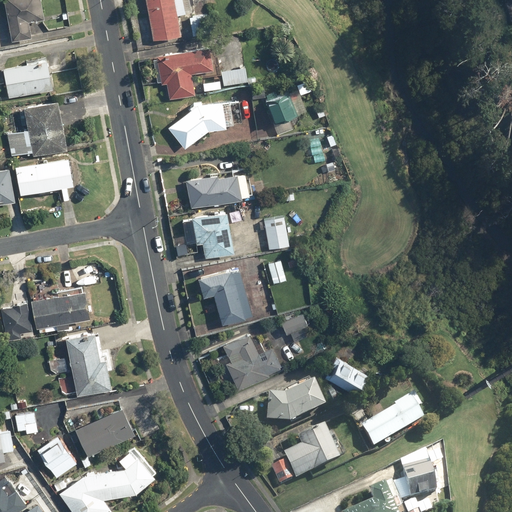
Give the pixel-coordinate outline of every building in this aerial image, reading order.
[(41,0),(3,0),(10,38),(29,35),(27,22),(44,19),(41,0)] [(189,0),(145,0),(152,38),(181,33),(177,13),(191,10),(189,0)] [(208,12),(189,15),(194,40),(213,36),(208,12)] [(208,44),(156,54),(161,83),(166,82),(169,97),(195,92),(190,71),(213,67),(208,44)] [(52,86),(46,56),(2,67),(8,96),(52,86)] [(219,77),(201,80),(203,89),(221,86),(219,77)] [(306,109),(300,93),(311,89),(307,78),(295,82),(297,87),(277,95),(275,90),(266,94),(268,99),(264,100),(277,133),(293,127),(289,116),(306,109)] [(26,123),(27,126),(6,130),(10,154),(31,150),(32,154),(66,148),(58,98),(23,104),(24,107),(19,107),(22,124),(26,123)] [(195,102),(168,126),(185,146),(207,128),(225,125),(225,122),(242,119),(239,98),(221,100),(221,98),(195,102)] [(72,183),(67,155),(15,164),(20,192),(72,183)] [(0,200),(13,199),(8,166),(0,166),(0,200)] [(185,177),(190,205),(241,197),(240,194),(252,192),(248,168),(217,174),(217,172),(185,177)] [(207,245),(208,255),(234,251),(227,209),(192,214),(196,240),(207,245)] [(284,214),(263,218),(268,248),(289,244),(284,214)] [(306,233),(294,235),(296,244),(307,242),(306,233)] [(281,258),(267,261),(273,282),(286,278),(281,258)] [(196,276),(201,296),(213,292),(221,321),(252,313),(239,264),(196,276)] [(99,267),(91,268),(91,281),(100,281),(99,267)] [(30,296),(36,327),(39,326),(40,333),(69,327),(68,320),(90,315),(84,285),(30,296)] [(22,332),(34,329),(28,300),(0,305),(7,341),(23,338),(22,332)] [(281,319),(286,333),(292,330),(295,339),(310,334),(302,312),(281,319)] [(65,335),(73,376),(62,378),(65,394),(76,392),(77,394),(112,388),(106,356),(100,358),(99,352),(102,351),(98,328),(65,335)] [(222,343),(228,356),(220,360),(224,368),(227,367),(237,388),(269,373),(267,370),(281,363),(271,343),(257,349),(249,331),(222,343)] [(64,355),(49,358),(53,373),(67,369),(64,355)] [(337,355),(324,376),(351,392),(364,371),(337,355)] [(313,382),(284,395),(268,394),(266,421),(290,423),(325,407),(313,382)] [(393,404),(394,407),(360,425),(372,447),(424,419),(419,409),(422,407),(414,392),(393,404)] [(10,401),(12,408),(27,405),(25,398),(10,401)] [(122,405),(75,427),(87,454),(134,432),(122,405)] [(38,430),(33,409),(14,414),(18,430),(26,428),(27,433),(38,430)] [(345,454),(341,445),(339,446),(334,437),(330,438),(324,425),(295,438),(299,446),(283,453),(286,459),(270,466),(278,484),(294,477),(295,479),(340,459),(339,457),(345,454)] [(13,448),(11,429),(0,430),(0,460),(5,460),(4,449),(13,448)] [(57,433),(37,448),(56,475),(76,461),(57,433)] [(86,473),(59,492),(73,511),(102,511),(110,507),(103,497),(133,492),(157,472),(137,448),(132,453),(128,449),(118,458),(122,463),(116,468),(86,473)] [(429,465),(402,471),(407,499),(435,493),(429,465)] [(367,491),(371,501),(343,511),(403,511),(391,481),(367,491)] [(0,508),(11,502),(0,484),(0,508)] [(44,511),(38,502),(32,506),(25,496),(1,511),(44,511)]
